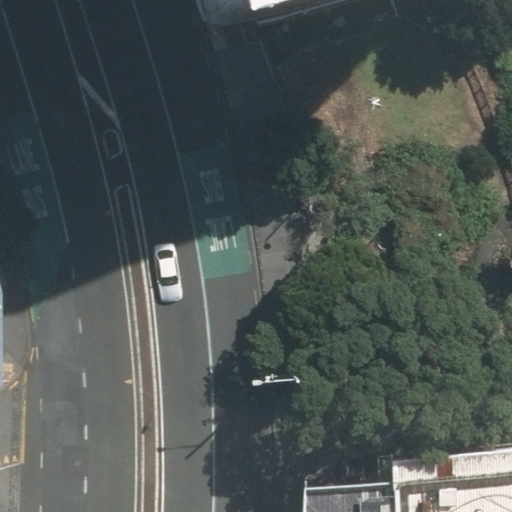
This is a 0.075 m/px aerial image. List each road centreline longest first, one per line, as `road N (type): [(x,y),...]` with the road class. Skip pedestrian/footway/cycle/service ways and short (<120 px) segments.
road 1 (secondary): [(65,0),(159,188),(182,337),(184,511)]
road 2 (secondary): [(94,441),(64,0)]
